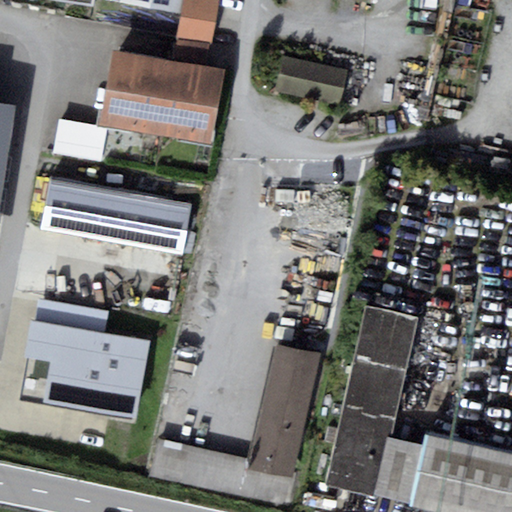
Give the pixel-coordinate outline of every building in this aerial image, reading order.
[(60,0),(94,6),(95,0),(106,0),(181,14),(183,0),(60,0)] [(219,0),(185,0),(178,38),(208,43),(212,43),(219,0)] [(175,59),(111,48),(98,125),(210,144),(223,69),(204,66),(208,43),(178,38),(175,59)] [(348,70),(284,56),(276,93),(340,107),(348,70)] [(0,202),(15,106),(0,103),(0,202)] [(106,129),(59,121),(53,153),(100,162),(106,129)] [(192,205),(50,179),(40,230),(182,257),(192,205)] [(418,319),(366,307),(324,486),(376,498),(390,438),(418,319)] [(150,341),(31,320),(24,358),(27,358),(20,399),(136,420),(150,341)] [(322,356),(277,346),(251,459),(248,470),(293,481),(296,468),(322,356)] [(424,446),(409,506),(435,511),(511,511),(511,453),(425,435),(424,446)] [(409,506),(424,446),(390,438),(376,498),(409,506)] [(248,470),(251,459),(157,439),(149,476),(290,507),(298,469),(296,468),(293,481),(248,470)]
